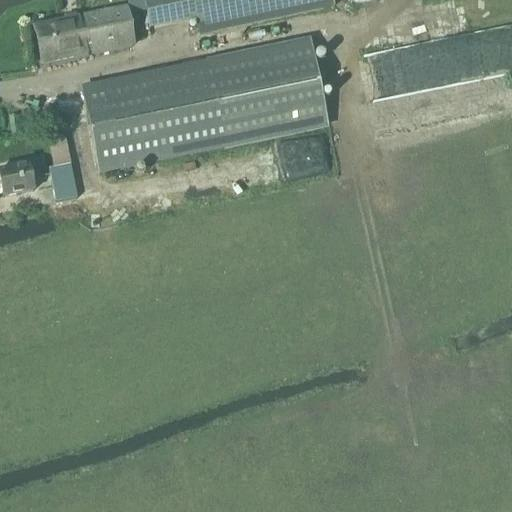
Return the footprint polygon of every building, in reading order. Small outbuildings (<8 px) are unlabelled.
[(197,22),(192,0),(143,0),(150,32),(197,22)] [(192,0),(197,22),(200,36),(334,8),(332,0),(192,0)] [(127,9),(35,28),(43,66),(135,47),(127,9)] [(311,46),(207,67),(220,128),(223,146),(327,125),(311,46)] [(98,172),(223,146),(220,128),(207,67),(82,93),(98,172)] [(27,167),(0,172),(0,191),(2,200),(32,193),(30,181),(40,179),(37,166),(27,168),(27,167)] [(68,168),(47,172),(54,205),(73,201),(75,201),(68,168)]
